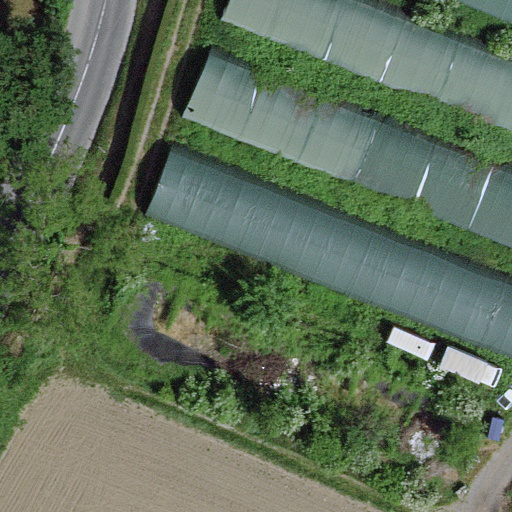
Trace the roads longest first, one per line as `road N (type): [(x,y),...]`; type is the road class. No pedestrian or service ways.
road 1 (track): [(200,0),(126,224),(88,307),(0,440)]
road 2 (track): [(406,511),(139,399),(83,400),(0,442)]
road 3 (tertiary): [(106,0),(58,147),(0,264)]
